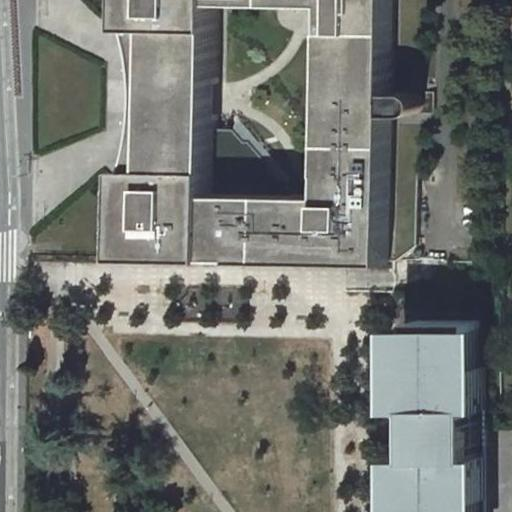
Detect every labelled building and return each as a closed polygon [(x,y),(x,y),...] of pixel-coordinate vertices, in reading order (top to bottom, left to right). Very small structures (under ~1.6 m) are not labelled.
[(274,0),(138,0),(138,1),(139,4),(140,7),(143,12),(146,15),(151,17),(157,19),(156,80),(220,81),(221,0),(275,1),(274,0)] [(396,89),(397,0),(274,0),(275,1),(314,2),(314,8),(318,14),(324,18),(331,20),(329,98),(396,98),(396,89)] [(220,81),(156,80),(156,95),(156,111),(219,112),(219,97),(220,81)] [(218,192),(217,258),(393,262),(399,262),(420,247),(420,235),(421,161),(394,160),(395,110),(435,111),(435,90),(396,89),(396,98),(329,98),(329,175),(317,180),(311,192),(218,192)] [(135,192),(129,192),(129,256),(217,258),(218,192),(219,112),(156,111),(155,156),(155,173),(152,173),(148,174),(143,177),(139,181),(137,184),(136,186),(135,192)] [(209,320),(210,290),(184,289),(183,319),(209,320)] [(421,499),(421,511),(484,511),(484,498),(491,498),(491,454),(484,454),(483,409),(491,409),(490,365),(483,365),(483,321),(419,321),(420,366),(409,366),(406,366),(406,409),(409,409),(420,409),(421,455),(409,455),(406,455),(407,499),(409,499),(421,499)]
